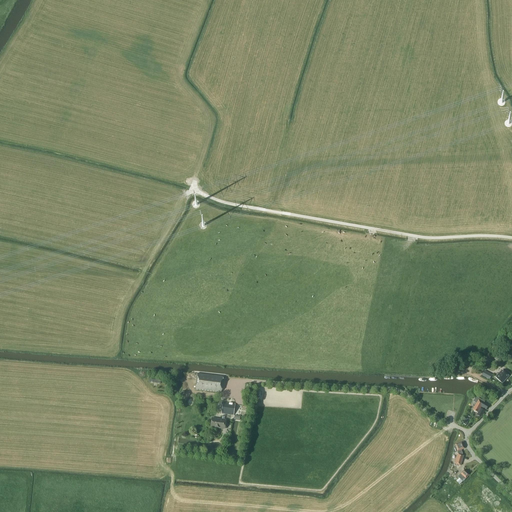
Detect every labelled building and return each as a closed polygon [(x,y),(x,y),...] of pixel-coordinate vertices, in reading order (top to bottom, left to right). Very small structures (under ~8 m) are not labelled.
[(509,376),(502,370),(495,377),(502,384),(509,376)] [(489,380),(492,375),(485,371),(482,376),(489,380)] [(223,377),(197,374),(195,390),(221,393),(223,377)] [(484,402),(476,397),(473,401),(476,403),(472,410),(477,413),(476,415),(480,417),(481,415),(482,415),(485,411),(481,408),(481,407),(486,410),(489,406),(484,403),(484,402)] [(235,404),(223,402),(222,414),(233,416),(235,404)] [(225,420),(212,419),(211,428),(224,429),(225,423),(225,420)] [(464,449),(462,442),(455,445),(456,447),(454,448),(454,453),(457,452),(458,453),(458,454),(457,454),(454,464),(460,466),(463,456),(462,455),(462,454),(461,450),(464,449)] [(469,475),(464,470),(457,477),(463,482),(469,475)]
